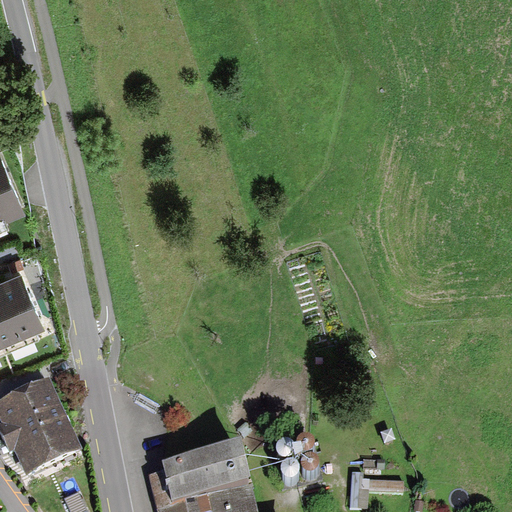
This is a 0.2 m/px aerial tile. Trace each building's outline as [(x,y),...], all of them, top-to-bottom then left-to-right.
[(0,155),(0,215),(22,206),(0,155)] [(21,276),(0,285),(0,352),(45,333),(21,276)] [(45,397),(0,418),(0,433),(1,437),(0,437),(0,449),(7,464),(12,461),(26,490),(77,466),(45,397)] [(173,511),(251,511),(234,445),(161,464),(173,511)] [(361,481),(360,509),(371,510),(371,493),(407,495),(408,482),(361,481)]
